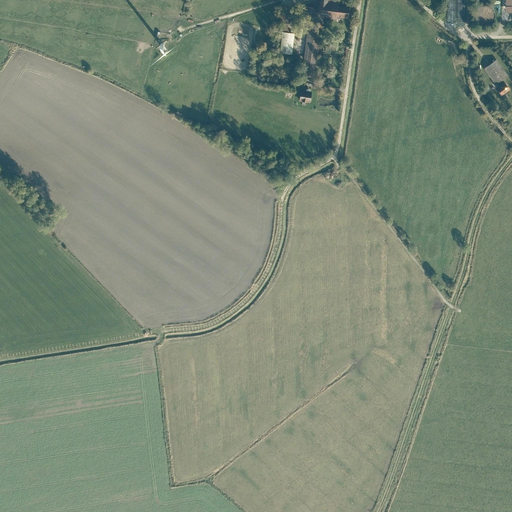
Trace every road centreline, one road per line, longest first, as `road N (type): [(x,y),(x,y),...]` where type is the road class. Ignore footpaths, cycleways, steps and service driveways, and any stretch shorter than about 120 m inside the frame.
road 1 (track): [(511,154),(478,210),(377,511)]
road 2 (unclassified): [(361,0),(334,160),(449,307)]
road 3 (track): [(167,330),(211,325),(252,297),(274,256),(290,182),(334,156)]
road 4 (unclassified): [(467,37),(471,92),(511,142)]
